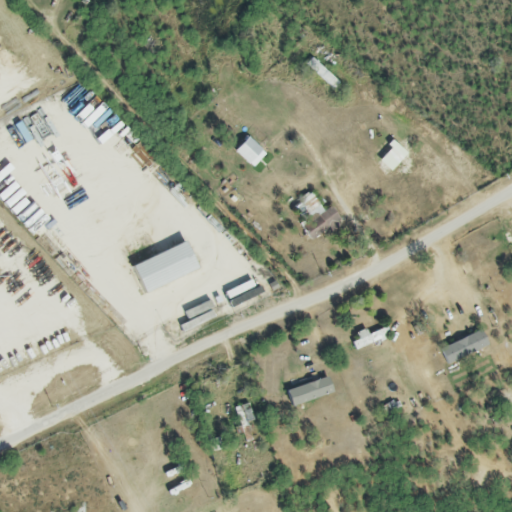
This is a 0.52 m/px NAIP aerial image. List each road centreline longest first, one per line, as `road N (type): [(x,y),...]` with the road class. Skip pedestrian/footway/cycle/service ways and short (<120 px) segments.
road 1 (residential): [(0,448),(296,309),(511,188)]
road 2 (track): [(378,265),(300,136)]
